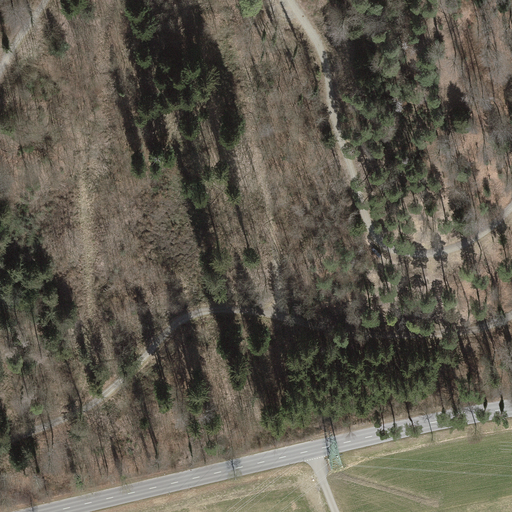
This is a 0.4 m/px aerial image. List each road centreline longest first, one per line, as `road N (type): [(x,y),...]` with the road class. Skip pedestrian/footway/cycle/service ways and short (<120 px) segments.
road 1 (track): [(0,444),(82,412),(192,314),(220,310),(350,335),(431,336),(511,317)]
road 2 (tertiary): [(48,511),(511,410)]
road 3 (track): [(511,208),(461,248),(397,250),(376,235),(336,126),(325,61),(291,0)]
